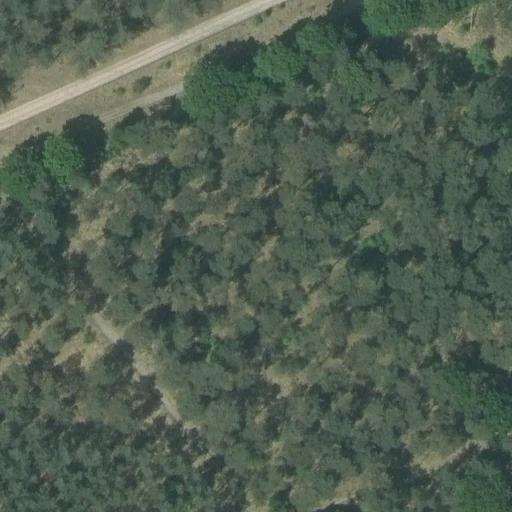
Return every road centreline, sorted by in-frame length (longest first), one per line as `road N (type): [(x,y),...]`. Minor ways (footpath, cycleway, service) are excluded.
road 1 (track): [(371,0),(0,165)]
road 2 (track): [(0,189),(239,511)]
road 3 (track): [(511,431),(331,511)]
